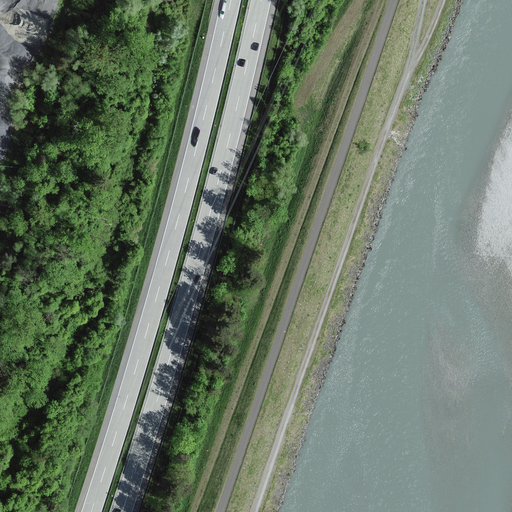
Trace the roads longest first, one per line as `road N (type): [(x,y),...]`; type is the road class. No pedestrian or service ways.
road 1 (track): [(444,0),(389,120),(258,511)]
road 2 (track): [(393,0),(222,511)]
road 3 (motorway): [(231,0),(193,162),(91,511)]
road 4 (motorway): [(122,511),(220,173),(260,0)]
